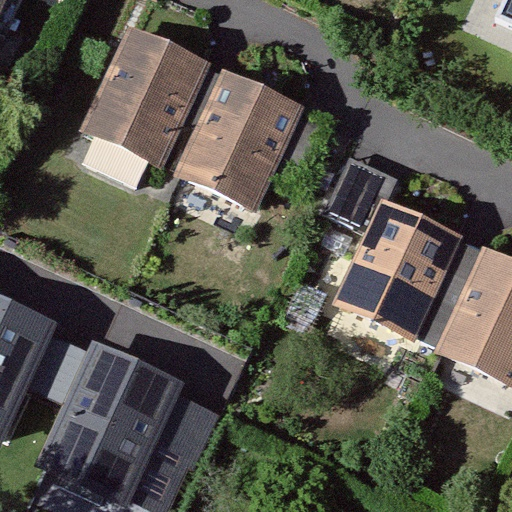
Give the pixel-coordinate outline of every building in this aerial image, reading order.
[(0,0),(0,36),(17,0),(0,0)] [(180,126),(190,131),(217,77),(203,71),(206,65),(125,28),(76,134),(159,172),(180,126)] [(219,73),(217,77),(190,131),(169,178),(252,216),(273,170),(298,182),(323,128),(297,116),(300,110),(219,73)] [(414,340),(433,349),(477,255),(457,246),(460,240),(391,208),(401,186),(346,161),(322,214),(365,234),(331,309),(411,346),(414,340)] [(511,263),(480,249),(477,255),(433,349),(430,356),(511,394),(511,263)] [(56,321),(0,295),(0,441),(0,442),(56,321)] [(179,381),(95,345),(43,465),(127,502),(179,381)]
